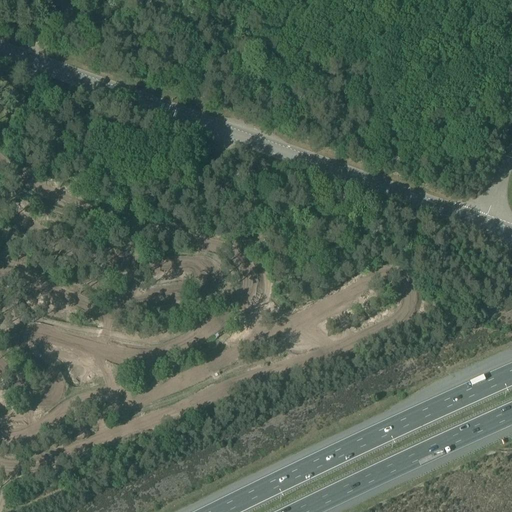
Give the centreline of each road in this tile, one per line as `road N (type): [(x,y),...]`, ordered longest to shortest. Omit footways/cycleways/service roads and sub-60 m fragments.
road 1 (tertiary): [(511,234),(0,50)]
road 2 (motorway): [(511,375),(220,511)]
road 3 (motorway): [(301,511),(511,414)]
